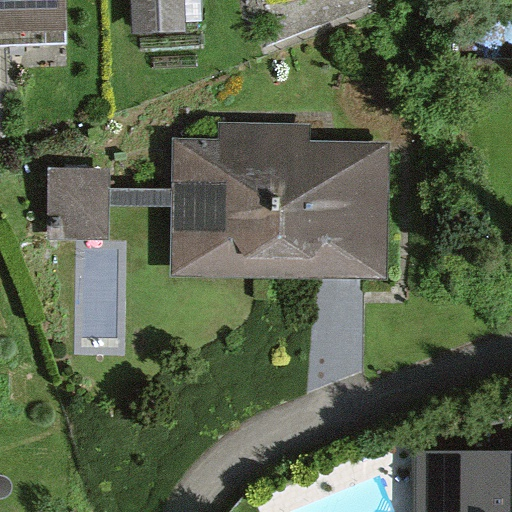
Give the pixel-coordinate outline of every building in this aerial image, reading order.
[(55,0),(0,0),(0,25),(56,23),(55,0)] [(134,0),(136,30),(204,27),(202,0),(134,0)] [(511,62),(511,23),(462,22),(460,60),(511,62)] [(395,145),(178,142),(176,272),(393,275),(395,145)] [(109,169),(56,170),(56,225),(109,224),(109,169)] [(511,511),(511,455),(415,457),(416,511),(511,511)]
